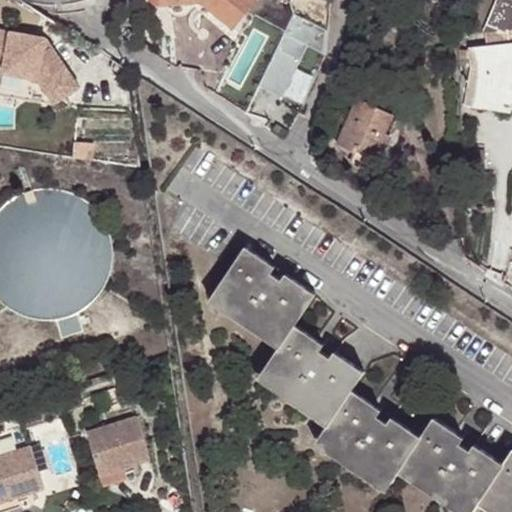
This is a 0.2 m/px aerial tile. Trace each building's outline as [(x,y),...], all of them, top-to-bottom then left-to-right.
[(202,1),(234,27),(256,0),(147,0),(150,2),(154,4),(164,4),(202,1)] [(490,28),(470,24),(467,41),(451,79),(470,94),(475,86),(498,100),(507,85),(502,82),(507,74),(510,69),(511,63),(511,0),(500,0),(494,13),(490,28)] [(134,24),(121,19),(117,31),(128,38),(134,24)] [(46,88),(71,70),(46,37),(0,29),(0,61),(6,63),(5,74),(39,79),(46,88)] [(81,85),(71,70),(46,88),(57,103),(81,85)] [(359,99),(340,145),(356,152),(358,147),(383,158),(393,136),(388,134),(396,114),(359,99)] [(85,330),(79,310),(86,306),(98,295),(107,282),(112,267),(113,251),(110,236),(104,221),(94,209),(81,199),(67,193),(51,191),(35,192),(20,198),(7,207),(0,215),(0,293),(0,294),(12,305),(25,313),(41,317),(57,317),(62,336),(85,330)] [(216,289),(284,337),(296,320),(316,288),(288,270),(282,275),(270,268),(276,262),(247,244),(216,289)] [(296,320),(284,337),(264,368),(332,414),(352,385),(364,366),(336,348),(332,353),(322,346),(326,340),(296,320)] [(352,385),(332,414),(320,432),(388,480),(403,462),(422,432),(393,413),(389,420),(378,412),(382,405),(352,385)] [(482,494),(503,461),(474,440),(470,447),(459,439),(464,433),(435,414),(422,432),(403,462),(471,507),(482,494)] [(101,478),(125,470),(151,462),(137,419),(87,435),(101,478)] [(511,511),(511,445),(503,461),(482,494),(510,511),(511,511)] [(0,504),(19,498),(44,490),(31,449),(0,458),(0,504)] [(129,482),(125,470),(101,478),(105,489),(129,482)] [(0,511),(10,511),(22,509),(19,498),(0,504),(0,511)]
